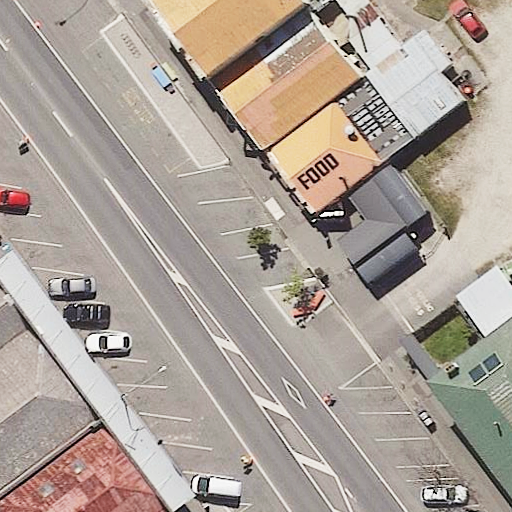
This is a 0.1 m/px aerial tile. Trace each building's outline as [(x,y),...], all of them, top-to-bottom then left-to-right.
[(97,0),(158,72),(245,0),(97,0)] [(245,0),(158,72),(217,143),(372,15),(359,0),(245,0)] [(427,82),(372,15),(217,143),(272,210),(427,82)] [(291,215),(338,278),(423,215),(375,152),(291,215)] [(366,337),(388,376),(477,511),(511,511),(511,244),(484,257),(366,337)] [(0,438),(43,406),(0,348),(0,438)] [(0,511),(111,511),(119,506),(43,406),(0,438),(0,511)]
